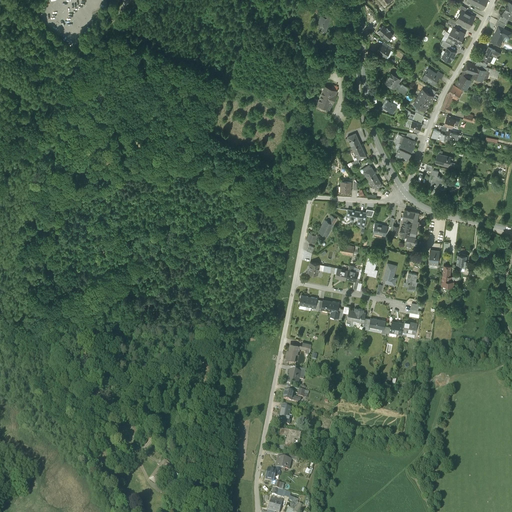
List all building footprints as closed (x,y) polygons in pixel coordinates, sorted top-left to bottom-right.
[(475,0),(474,4),(483,9),(487,0),(475,0)] [(325,5),(325,4),(323,4),(317,2),(314,12),(321,14),(324,5),(325,5)] [(509,18),(511,19),(511,18),(511,16),(511,3),(509,2),(503,15),(504,15),(509,18)] [(457,22),(468,28),(474,17),(465,12),(462,10),(461,11),(456,21),(457,22)] [(318,31),(325,34),(332,15),(326,13),(325,17),(321,15),(317,25),(320,26),(321,26),(320,28),(318,31)] [(500,15),(498,20),(506,24),(509,18),(504,15),(503,16),(500,15)] [(450,18),(448,21),(446,24),(452,28),(453,27),(454,28),(455,25),(457,22),(456,21),(450,18)] [(503,29),(506,24),(498,20),(495,25),(498,27),(498,26),(503,29)] [(384,37),(387,40),(393,34),(390,31),(390,30),(387,27),(386,28),(383,24),(377,31),(380,34),(384,37)] [(491,41),(499,46),(502,39),(505,35),(509,37),(511,33),(503,29),(498,26),(498,27),(491,41)] [(453,28),(451,34),(448,39),(447,38),(447,39),(454,43),(459,45),(460,42),(462,39),(463,37),(463,36),(464,34),(465,34),(454,28),(453,27),(452,28),(453,28)] [(449,49),(451,45),(445,41),(443,40),(441,45),(447,48),(449,49)] [(384,41),(382,44),(390,50),(392,46),(384,41)] [(386,57),(390,50),(382,44),(377,51),(386,57)] [(481,58),(489,62),(492,55),(496,57),(496,58),(498,59),(498,57),(500,53),(495,51),(495,50),(488,47),(484,55),(483,54),(481,58)] [(442,57),(450,62),(452,58),(453,59),(454,55),(455,52),(449,49),(447,48),(442,57)] [(466,70),(475,73),(476,74),(479,66),(475,65),(468,63),(464,71),(465,72),(466,70)] [(476,64),(475,65),(479,66),(476,74),(475,73),(474,77),(482,80),(482,78),(487,80),(488,75),(490,72),(488,71),(489,68),(486,67),(482,66),(476,64)] [(391,71),(400,77),(401,76),(403,74),(398,70),(398,69),(393,65),(390,69),(392,70),(392,72),(391,71)] [(430,83),(434,85),(439,77),(441,78),(443,76),(438,71),(436,74),(428,68),(421,78),(425,81),(427,79),(428,77),(432,80),(431,82),(430,83)] [(488,75),(497,78),(499,72),(489,68),(488,71),(490,72),(488,75)] [(394,87),(394,86),(397,82),(400,77),(391,71),(388,75),(389,76),(386,81),(394,87)] [(456,85),(466,90),(471,81),(462,75),(462,76),(462,75),(456,85)] [(407,89),(397,82),(394,86),(405,93),(407,90),(407,89)] [(415,89),(421,93),(423,90),(425,91),(426,89),(419,84),(415,89)] [(452,108),(448,106),(451,97),(457,101),(462,92),(453,85),(447,94),(441,109),(446,111),(450,112),(452,108)] [(318,104),(329,109),(331,103),(332,103),(336,95),(335,95),(336,91),(331,89),(325,86),(318,104)] [(421,93),(419,97),(429,103),(433,96),(425,91),(423,90),(421,93)] [(414,104),(418,106),(422,109),(425,110),(429,103),(419,97),(414,104)] [(393,113),(397,105),(392,103),(386,99),(381,107),(388,111),(388,110),(393,113)] [(417,112),(416,112),(415,115),(412,120),(421,124),(424,116),(423,116),(417,112)] [(462,120),(471,122),(473,116),(464,113),(462,120)] [(449,127),(452,128),(453,124),(455,120),(446,117),(444,125),(447,126),(449,127)] [(409,128),(419,132),(421,128),(420,127),(421,124),(422,124),(421,124),(412,120),(412,121),(413,121),(412,124),(411,124),(409,128)] [(445,134),(450,135),(450,133),(451,132),(448,132),(446,131),(447,126),(444,125),(443,126),(441,126),(439,131),(440,131),(439,133),(442,133),(442,134),(445,134)] [(446,141),(449,142),(449,141),(450,137),(451,137),(454,138),(453,138),(456,139),(456,138),(458,139),(459,134),(452,133),(450,133),(450,135),(445,134),(442,134),(442,133),(439,133),(440,131),(439,131),(434,130),(431,137),(439,139),(438,141),(441,141),(441,139),(446,140),(446,141)] [(347,136),(352,148),(361,144),(356,133),(347,136)] [(406,137),(413,141),(416,135),(408,133),(406,137)] [(397,142),(401,144),(404,137),(398,134),(395,141),(397,142)] [(396,155),(407,160),(415,142),(413,141),(406,137),(404,137),(401,144),(399,148),(399,149),(396,155)] [(366,156),(361,144),(352,148),(357,160),(358,160),(358,159),(366,156)] [(435,163),(451,167),(453,158),(438,154),(437,160),(435,159),(435,163)] [(363,171),(368,179),(376,175),(371,166),(371,167),(369,165),(363,168),(364,171),(363,171)] [(437,188),(443,190),(444,185),(446,185),(443,184),(444,184),(443,183),(444,179),(439,178),(440,177),(437,176),(438,171),(433,170),(431,175),(433,175),(430,187),(434,188),(434,189),(436,189),(437,188)] [(381,183),(376,175),(368,179),(373,187),(373,188),(374,187),(375,190),(382,186),(380,183),(381,183)] [(340,191),(350,192),(351,182),(341,181),(340,191)] [(402,219),(405,219),(412,221),(414,212),(414,211),(405,209),(402,219)] [(358,225),(363,226),(365,215),(366,213),(348,210),(347,215),(350,216),(350,217),(351,219),(353,219),(354,218),(354,217),(359,218),(358,225)] [(418,213),(414,212),(412,221),(405,219),(405,221),(404,220),(402,226),(400,233),(401,233),(408,235),(409,233),(416,234),(418,222),(417,221),(419,213),(418,213)] [(318,232),(327,237),(337,218),(333,216),(329,222),(327,221),(325,220),(318,232)] [(373,233),(385,236),(388,226),(375,223),(373,233)] [(314,243),(314,242),(315,240),(317,235),(309,232),(307,240),(314,243)] [(406,243),(414,245),(416,238),(408,237),(406,243)] [(339,253),(352,255),(354,245),(341,243),(339,253)] [(432,264),(437,265),(439,251),(430,250),(429,262),(432,262),(432,264)] [(456,264),(459,264),(465,265),(467,264),(467,262),(466,260),(466,255),(466,254),(462,254),(462,255),(458,254),(456,264)] [(367,274),(369,275),(370,273),(376,275),(377,270),(375,269),(375,266),(377,259),(368,257),(364,270),(368,271),(367,274)] [(317,275),(318,270),(319,264),(310,262),(309,266),(310,266),(309,273),(317,275)] [(386,282),(388,283),(389,281),(395,283),(396,278),(394,277),(393,277),(396,265),(387,263),(384,275),(387,276),(386,279),(386,282)] [(443,265),(442,276),(450,276),(451,266),(443,265)] [(345,280),(346,278),(348,270),(337,268),(335,277),(345,280)] [(348,269),(348,270),(346,278),(355,281),(356,281),(356,280),(358,272),(353,270),(348,269)] [(407,290),(412,291),(412,290),(415,291),(417,282),(416,281),(417,275),(408,272),(406,282),(408,283),(408,285),(408,286),(407,290)] [(449,278),(450,276),(442,276),(441,285),(443,286),(449,286),(453,287),(454,281),(451,281),(451,278),(449,278)] [(315,307),(316,307),(317,299),(317,298),(301,295),(299,304),(300,304),(306,306),(307,305),(310,305),(310,306),(315,307)] [(328,310),(331,310),(337,311),(338,308),(339,302),(332,301),(332,302),(330,302),(330,301),(323,300),(321,309),(328,310)] [(340,309),(338,308),(337,311),(331,310),(330,316),(338,317),(340,309)] [(346,324),(353,325),(353,322),(356,323),(357,321),(363,322),(364,318),(365,312),(362,312),(363,309),(356,308),(355,311),(349,309),(348,313),(346,324)] [(382,329),(384,329),(385,325),(386,320),(379,319),(371,318),(371,317),(370,319),(369,327),(382,329)] [(390,331),(402,333),(404,321),(403,323),(399,322),(399,323),(392,321),(391,327),(390,331)] [(417,323),(404,321),(402,333),(402,331),(406,332),(407,332),(407,331),(415,333),(417,323)] [(286,363),(289,363),(294,363),(295,356),(297,357),(297,352),(298,353),(299,348),(300,346),(299,346),(297,346),(297,345),(290,344),(289,353),(287,352),(286,360),(287,361),(286,363)] [(292,383),(298,384),(300,377),(303,378),(304,374),(304,373),(297,371),(290,370),(289,374),(290,374),(288,383),(292,384),(292,383)] [(283,399),(291,401),(292,397),(293,393),(285,391),(283,399)] [(279,423),(289,425),(290,418),(288,418),(288,415),(289,416),(291,408),(287,408),(282,407),(280,415),(279,423)] [(285,448),(292,449),(293,445),(292,445),(293,439),(296,439),(296,438),(299,438),(300,433),(281,429),(280,434),(287,436),(286,441),(287,441),(287,444),(285,444),(285,448)] [(275,468),(277,468),(281,469),(284,469),(285,470),(285,468),(289,469),(291,460),(287,459),(278,457),(275,468)] [(150,480),(155,484),(166,470),(167,468),(170,471),(169,473),(172,475),(175,470),(169,466),(170,465),(165,461),(160,466),(150,480)] [(275,476),(275,475),(276,471),(268,469),(266,479),(273,481),(274,478),(276,479),(276,477),(275,476)] [(181,475),(175,470),(172,475),(172,476),(177,480),(181,475)] [(275,511),(276,511),(279,511),(282,499),(279,498),(278,500),(275,499),(275,498),(271,496),(268,510),(275,511)] [(286,511),(293,511),(299,500),(294,498),(293,501),(290,508),(288,508),(286,511)] [(298,503),(294,511),(299,511),(303,505),(298,503)]
